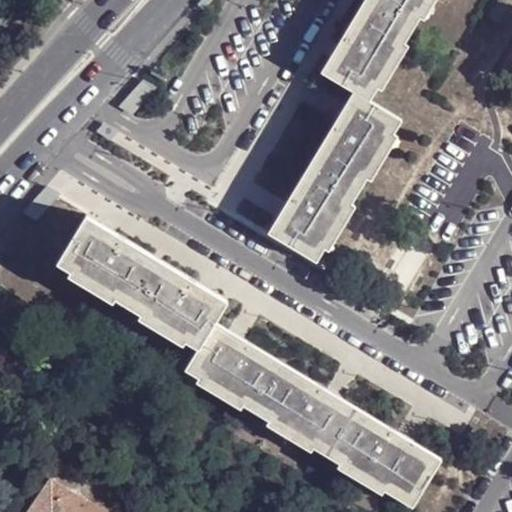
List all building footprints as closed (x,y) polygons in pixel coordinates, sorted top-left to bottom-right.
[(367,0),(325,71),(357,90),(372,99),(380,86),(407,43),(423,17),(432,0),(367,0)] [(438,0),(432,0),(423,17),(427,19),(438,0)] [(511,16),(511,9),(499,0),(489,17),(506,27),(511,16)] [(411,45),(407,43),(380,86),(385,90),(411,45)] [(271,232),(320,261),(328,248),(354,203),(370,177),(397,133),(405,119),(372,99),(357,90),(271,232)] [(400,136),(397,133),(370,177),(374,181),(400,136)] [(358,205),(354,203),(328,248),(332,251),(358,205)] [(217,323),(231,301),(89,215),(62,263),(75,271),(119,298),(145,315),(189,340),(202,348),(217,323)] [(116,303),(119,298),(75,271),(71,275),(116,303)] [(187,345),(189,340),(145,315),(144,318),(187,345)] [(415,506),(444,459),(217,323),(202,348),(190,370),(202,378),(246,404),(272,421),(316,446),(343,463),(387,490),(415,506)] [(243,408),(246,404),(202,378),(199,382),(243,408)] [(313,452),(316,446),(272,421),(270,426),(313,452)] [(385,494),(387,490),(343,463),(340,467),(385,494)] [(109,511),(51,477),(30,511),(109,511)]
